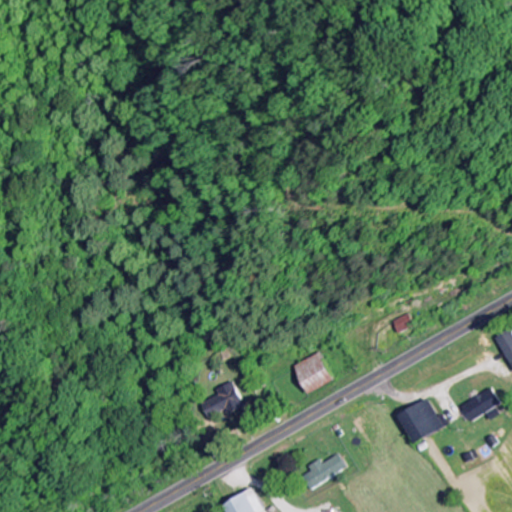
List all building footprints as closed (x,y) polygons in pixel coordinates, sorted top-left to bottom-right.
[(394,321),(398,335),(414,329),(410,316),(394,321)] [(511,372),(511,331),(496,339),(511,372)] [(295,365),(306,395),(333,385),(322,355),(295,365)] [(220,397),(204,405),(212,422),(246,407),(235,383),(218,391),(220,397)] [(499,417),(495,409),(499,407),(493,392),(461,406),(470,424),(487,416),(489,421),(499,417)] [(449,426),(442,416),(438,419),(426,401),(398,419),(416,447),(449,426)] [(302,475),(312,491),(347,470),(339,456),(323,465),(322,464),(302,475)]
